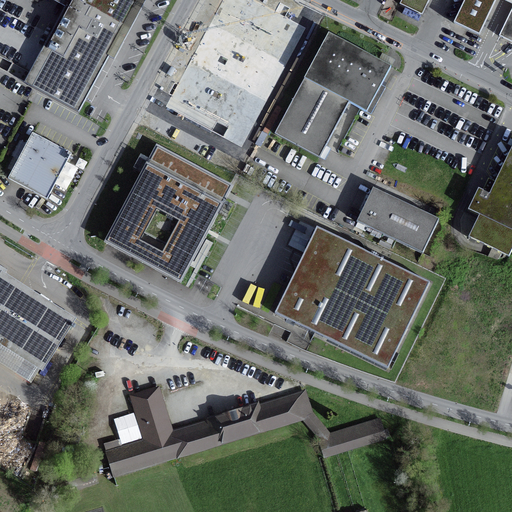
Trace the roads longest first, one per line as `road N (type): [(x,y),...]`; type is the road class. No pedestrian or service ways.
road 1 (residential): [(511,425),(273,349),(58,243)]
road 2 (unclassified): [(58,243),(191,0)]
road 3 (residential): [(318,0),(511,94)]
